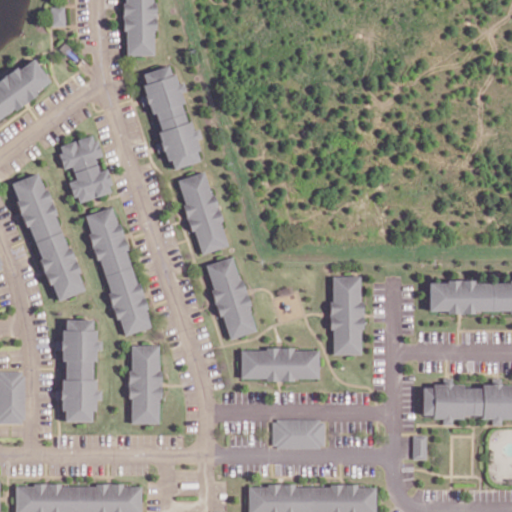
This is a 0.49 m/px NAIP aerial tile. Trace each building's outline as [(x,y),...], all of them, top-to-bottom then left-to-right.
[(152,53),(126,53),(125,28),(122,28),(121,2),(124,2),(124,0),(151,0),(151,1),(154,1),(154,28),(152,28),(152,53)] [(49,6),(62,5),(63,23),(50,24),(49,6)] [(0,76),(14,66),(16,69),(31,58),(47,79),(32,90),(34,92),(13,108),(11,106),(0,113),(0,76)] [(157,119),(182,111),(179,102),(183,101),(179,91),(186,89),(183,80),(177,82),(173,72),(170,73),(167,63),(141,72),(144,82),(141,83),(145,93),(144,94),(147,102),(148,101),(151,111),(154,110),(157,119)] [(186,121),(182,111),(157,119),(160,130),(157,131),(161,141),(160,141),(162,148),(164,148),(167,159),(170,158),(173,169),(200,160),(197,150),(200,149),(196,138),(202,136),(199,127),(192,129),(189,120),(186,121)] [(73,171),(96,163),(93,156),(101,154),(96,139),(92,141),(90,134),(59,145),(61,151),(58,152),(63,167),(70,164),(73,171)] [(73,171),(96,163),(98,170),(106,167),(111,182),(107,184),(109,190),(78,200),(76,194),(72,195),(67,181),(75,178),(73,171)] [(226,244),(201,252),(193,227),(190,228),(182,203),(185,202),(177,179),(203,170),(211,195),(213,194),(221,219),(219,220),(226,244)] [(34,239),(58,230),(52,213),(55,212),(45,187),(42,188),(35,171),(10,181),(17,199),(15,200),(25,224),(27,223),(34,239)] [(105,273),(130,265),(124,248),(127,247),(118,222),(116,223),(110,206),(85,214),(91,232),(88,233),(96,258),(99,257),(105,273)] [(57,297),(82,287),(76,270),(78,269),(68,244),(65,246),(58,230),(34,239),(41,257),(38,257),(48,282),(51,281),(57,297)] [(255,329),(229,337),(221,312),(218,313),(210,288),(213,287),(205,264),(231,255),(239,280),(241,279),(250,304),(247,305),(255,329)] [(124,333),(150,324),(144,307),(147,306),(139,281),(135,282),(130,265),(105,273),(110,291),(108,292),(116,317),(119,316),(124,333)] [(331,275),(358,275),(358,300),(361,300),(362,327),(359,327),(359,351),(332,352),(332,326),(329,326),(329,300),(332,300),(331,275)] [(511,278),(507,278),(507,282),(490,282),(490,308),(508,308),(508,311),(511,311),(511,278)] [(490,308),(490,282),(472,282),(472,279),(445,279),(445,282),(427,282),(427,309),(446,309),(446,311),(472,311),(472,308),(490,308)] [(64,367),(90,367),(90,358),(94,358),(94,348),(101,348),(101,339),(95,339),(95,328),(90,328),(90,318),(64,318),(64,328),(61,328),(61,339),(59,339),(59,347),(60,347),(60,358),(64,358),(64,367)] [(157,420),(131,420),(131,394),(128,394),(128,368),(131,368),(131,343),(158,343),(158,369),(160,369),(160,395),(157,395),(157,420)] [(317,349),(317,376),(291,375),(291,379),(265,379),(265,375),(240,375),(240,348),(266,348),(266,346),(292,346),(292,349),(317,349)] [(64,367),(90,367),(91,378),(94,378),(94,389),(101,389),(101,398),(95,398),(94,408),(90,408),(90,419),(64,419),(64,407),(60,407),(60,396),(59,396),(59,388),(60,388),(60,378),(63,378),(64,367)] [(0,370),(0,420),(20,420),(20,416),(23,416),(23,374),(21,374),(21,370),(0,370)] [(470,386),(460,386),(460,383),(449,383),(449,381),(441,381),(441,382),(430,382),(430,386),(420,386),(419,413),(430,413),(430,416),(441,416),(441,422),(450,422),(450,416),(460,416),(460,413),(470,413),(470,386)] [(470,386),(470,413),(479,413),(479,416),(490,417),(490,421),(499,421),(499,417),(509,417),(509,413),(511,413),(511,387),(509,387),(509,383),(499,383),(499,381),(490,381),(490,383),(479,383),(479,386),(470,386)] [(272,421),(272,443),(276,443),(276,445),(318,445),(318,443),(322,443),(322,420),(318,420),(318,418),(276,418),(276,421),(272,421)] [(411,434),(411,457),(424,457),(424,434),(411,434)] [(32,482),(32,485),(15,485),(14,511),(59,511),(96,511),(140,511),(140,485),(122,484),(122,482),(95,482),(95,485),(60,485),(60,482),(32,482)] [(266,482),(266,485),(247,485),(247,511),(373,511),(373,486),(355,486),(355,482),(328,482),(328,485),(293,485),(293,482),(266,482)]
